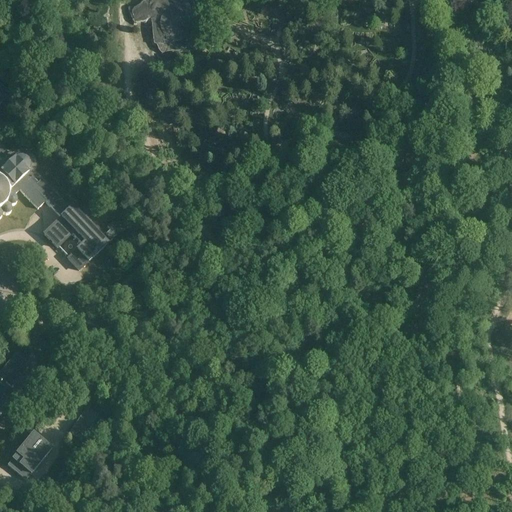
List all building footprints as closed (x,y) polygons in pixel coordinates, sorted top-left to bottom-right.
[(171,2),(165,1),(162,0),(145,0),(144,1),(135,8),(134,7),(133,7),(130,7),(129,9),(129,10),(131,15),(133,20),(135,24),(138,24),(144,23),(147,21),(149,20),(151,19),(151,21),(154,45),(166,44),(182,41),(181,35),(181,34),(183,33),(186,33),(191,30),(193,27),(194,22),(194,19),(193,16),(192,12),(191,9),(188,7),(186,6),(183,5),(180,5),(171,2)] [(0,160),(2,163),(8,156),(0,147),(0,106),(10,97),(0,87),(0,160)] [(146,95),(147,100),(153,102),(157,98),(155,92),(150,91),(146,95)] [(14,196),(20,192),(33,178),(32,177),(34,174),(36,170),(36,166),(36,163),(35,160),(33,158),(31,156),(28,153),(23,152),(19,152),(15,153),(12,155),(12,156),(10,154),(8,156),(2,163),(0,164),(0,220),(1,219),(2,216),(2,215),(6,217),(9,216),(11,214),(12,210),(11,208),(14,207),(16,204),(18,201),(17,199),(15,197),(14,196)] [(38,183),(33,178),(20,192),(21,193),(37,210),(46,203),(61,219),(44,236),(57,249),(74,233),(85,244),(68,260),(79,272),(107,245),(72,209),(71,210),(41,180),(38,183)] [(109,231),(106,234),(111,241),(121,231),(113,222),(107,228),(109,231)] [(0,374),(0,385),(4,388),(0,392),(0,414),(3,412),(9,417),(19,404),(14,400),(16,397),(11,393),(31,368),(15,355),(0,374)] [(66,402),(70,405),(82,389),(78,386),(66,402)] [(98,416),(87,409),(70,433),(81,441),(98,416)] [(28,416),(20,426),(29,434),(44,416),(39,413),(33,420),(28,416)] [(25,482),(52,450),(34,435),(33,437),(8,467),(25,482)]
